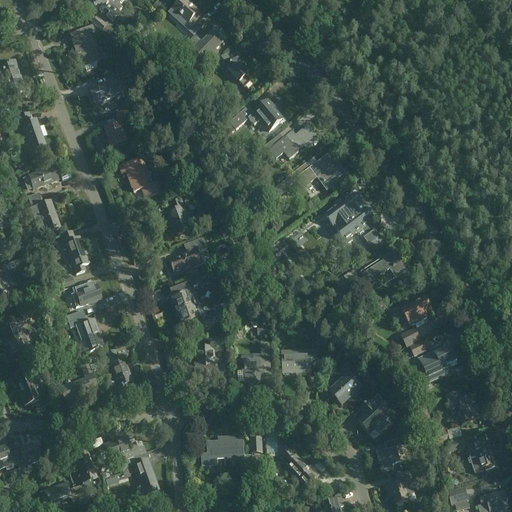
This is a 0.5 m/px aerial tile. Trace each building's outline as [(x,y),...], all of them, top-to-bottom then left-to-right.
[(119,12),(105,0),(92,0),(89,4),(101,14),(105,9),(110,13),(106,17),(112,22),(117,17),(123,23),(127,19),(119,12)] [(105,0),(119,12),(127,2),(124,0),(105,0)] [(185,0),(178,0),(168,12),(194,36),(209,19),(204,15),(203,17),(199,13),(200,12),(185,0)] [(153,7),(159,12),(164,8),(158,2),(153,7)] [(97,17),(92,23),(102,32),(107,26),(97,17)] [(81,37),(73,41),(78,56),(77,56),(82,68),(97,62),(95,55),(97,54),(90,34),(95,32),(92,27),(79,31),(81,37)] [(228,37),(217,27),(202,43),(196,36),(187,45),(193,50),(192,51),(205,63),(212,55),(214,57),(218,53),(216,50),(222,43),(223,44),(224,44),(223,43),(228,37)] [(116,59),(119,67),(128,64),(125,56),(116,59)] [(227,56),(217,65),(225,74),(228,71),(245,88),(253,81),(249,76),(251,73),(238,59),(233,64),(227,56)] [(2,69),(0,69),(0,79),(1,82),(7,80),(12,97),(25,92),(18,70),(17,71),(15,62),(1,67),(2,69)] [(120,69),(115,71),(118,81),(123,79),(131,76),(129,71),(127,66),(120,69)] [(122,96),(116,81),(90,91),(97,108),(123,98),(122,96)] [(249,107),(230,124),(237,132),(250,120),(256,127),(261,123),(270,133),(285,120),(270,103),(256,115),(249,107)] [(120,123),(105,129),(110,143),(109,143),(111,149),(112,148),(112,149),(128,143),(122,127),(124,126),(122,120),(129,117),(127,112),(117,116),(119,122),(120,121),(120,123)] [(28,115),(16,120),(19,127),(21,126),(33,158),(43,155),(40,148),(44,146),(35,121),(31,122),(28,115)] [(281,135),(266,147),(277,160),(285,154),(290,161),(300,153),(298,151),(304,146),(308,150),(319,140),(309,126),(297,136),(293,132),(285,139),(281,135)] [(307,165),(288,179),(292,185),(300,179),(306,187),(319,178),(329,191),(349,176),(333,154),(311,170),(307,165)] [(143,159),(119,167),(122,174),(126,173),(134,193),(142,190),(145,200),(162,194),(158,183),(153,185),(143,159)] [(52,169),(28,178),(33,191),(57,182),(52,169)] [(292,189),(287,181),(273,191),(279,199),(292,189)] [(29,204),(41,200),(39,194),(27,199),(29,204)] [(358,198),(356,196),(346,203),(345,202),(338,207),(339,208),(327,216),(334,227),(335,226),(338,230),(337,231),(345,241),(362,229),(367,235),(361,240),(368,250),(381,241),(374,231),(373,231),(368,225),(374,220),(361,203),(363,202),(359,198),(358,198)] [(43,204),(41,200),(29,204),(39,231),(45,229),(47,234),(62,229),(52,201),(43,204)] [(181,201),(171,204),(173,211),(167,213),(170,222),(173,221),(178,235),(190,231),(186,221),(191,219),(186,206),(184,207),(181,201)] [(72,233),(60,238),(63,246),(65,245),(76,276),(87,272),(85,266),(89,265),(79,239),(75,241),(72,233)] [(171,275),(174,274),(174,276),(185,272),(186,275),(193,272),(192,270),(203,265),(210,262),(210,261),(206,250),(207,249),(204,240),(187,246),(190,255),(183,258),(169,263),(172,269),(169,270),(171,275)] [(58,252),(49,245),(43,252),(51,258),(52,257),(54,259),(58,252)] [(279,252),(275,246),(270,250),(275,256),(279,252)] [(221,247),(213,252),(221,267),(229,263),(221,247)] [(386,262),(369,273),(364,276),(370,285),(374,282),(391,271),(397,279),(411,270),(398,251),(384,259),(386,262)] [(9,299),(13,298),(14,297),(11,289),(17,287),(12,274),(21,271),(18,263),(1,269),(0,269),(0,304),(10,301),(9,299)] [(350,286),(361,280),(355,270),(344,277),(347,283),(348,283),(350,286)] [(200,278),(186,283),(188,289),(193,287),(203,284),(203,285),(212,282),(209,275),(200,278)] [(75,287),(71,279),(63,282),(66,291),(75,287)] [(173,300),(178,314),(194,308),(195,307),(200,306),(195,292),(193,287),(188,289),(186,283),(170,289),(174,300),(173,300)] [(96,287),(76,294),(81,307),(101,300),(96,287)] [(409,302),(401,306),(403,309),(402,310),(411,327),(428,318),(426,314),(433,310),(426,297),(411,305),(409,302)] [(196,313),(194,308),(178,314),(182,327),(198,321),(199,321),(203,331),(228,322),(224,311),(204,318),(202,311),(196,313)] [(29,312),(0,323),(0,331),(2,331),(11,354),(25,349),(25,348),(27,347),(28,344),(25,336),(24,335),(20,325),(32,320),(29,312)] [(69,324),(84,318),(82,313),(67,318),(69,324)] [(84,318),(69,324),(71,330),(77,328),(81,342),(86,340),(91,352),(103,348),(94,321),(86,323),(84,318)] [(317,337),(327,336),(331,336),(330,319),(315,320),(316,337),(317,337)] [(407,349),(421,342),(415,329),(401,336),(407,349)] [(196,364),(195,364),(196,377),(218,376),(217,361),(216,353),(224,353),(223,339),(204,340),(205,349),(196,349),(196,364)] [(263,356),(243,357),(243,371),(245,371),(246,384),(264,383),(263,360),(271,360),(270,343),(262,344),(263,356)] [(422,343),(410,349),(415,358),(426,352),(422,343)] [(126,348),(104,356),(106,364),(109,363),(118,388),(116,389),(115,390),(116,393),(119,394),(128,391),(127,385),(132,383),(123,357),(128,355),(126,348)] [(449,365),(458,361),(452,348),(437,355),(436,352),(420,359),(424,367),(427,366),(434,381),(452,373),(449,365)] [(311,356),(283,357),(284,375),(312,373),(312,367),(319,367),(318,351),(313,351),(313,349),(310,350),(311,356)] [(90,368),(90,373),(105,368),(103,362),(89,367),(90,368)] [(34,363),(16,370),(19,376),(15,378),(26,407),(40,401),(36,390),(38,389),(38,387),(37,383),(36,383),(33,384),(29,374),(37,371),(34,363)] [(346,379),(331,393),(342,406),(362,388),(349,373),(353,369),(348,363),(339,372),(346,379)] [(90,375),(90,373),(90,368),(89,367),(89,366),(81,369),(84,377),(90,375)] [(90,375),(84,377),(85,380),(60,389),(56,390),(54,391),(58,400),(63,398),(65,404),(91,395),(91,394),(89,389),(97,387),(92,374),(90,375)] [(447,404),(444,405),(446,412),(460,407),(466,423),(481,418),(479,412),(480,411),(478,406),(477,407),(473,396),(463,400),(460,392),(446,397),(447,404)] [(365,416),(357,423),(369,436),(376,429),(380,434),(387,428),(383,423),(387,419),(378,410),(385,404),(377,396),(361,412),(365,416)] [(447,431),(431,435),(435,448),(450,443),(447,431)] [(128,461),(147,455),(144,447),(138,449),(136,443),(128,446),(125,438),(104,446),(105,448),(97,451),(104,468),(112,465),(111,462),(124,458),(125,462),(128,461)] [(224,444),(207,445),(209,467),(217,467),(217,460),(237,459),(237,464),(245,463),(243,438),(224,439),(224,444)] [(384,443),(386,451),(377,453),(383,473),(393,470),(392,464),(401,462),(397,448),(405,445),(403,438),(384,443)] [(262,440),(251,440),(251,455),(263,454),(262,440)] [(450,453),(466,448),(464,441),(448,446),(450,453)] [(487,471),(495,468),(495,465),(496,465),(488,441),(469,447),(472,458),(471,458),(476,474),(484,472),(483,469),(486,468),(487,471)] [(23,450),(14,453),(18,464),(18,465),(19,470),(18,474),(21,480),(21,481),(25,479),(30,477),(26,468),(31,466),(30,464),(40,460),(35,445),(29,448),(28,446),(23,448),(23,450)] [(5,448),(0,449),(0,471),(5,469),(6,472),(14,469),(13,466),(18,464),(14,453),(8,455),(5,448)] [(286,449),(281,453),(290,462),(286,466),(291,471),(289,473),(294,479),(297,477),(307,488),(321,475),(312,464),(307,469),(296,457),(294,458),(286,449)] [(74,489),(79,501),(84,499),(81,492),(91,488),(89,482),(97,479),(87,452),(74,457),(81,477),(80,478),(83,486),(74,489)] [(148,454),(147,455),(128,461),(130,466),(132,466),(140,488),(137,490),(140,499),(159,492),(148,461),(150,460),(148,454)] [(265,457),(264,457),(252,457),(252,470),(260,469),(260,474),(266,473),(265,457)] [(394,486),(386,489),(389,501),(394,499),(396,508),(410,504),(405,484),(411,482),(408,472),(396,475),(399,485),(398,485),(397,484),(393,485),(394,486)] [(79,501),(74,489),(69,491),(66,485),(45,493),(50,506),(71,498),(73,503),(79,501)] [(464,488),(447,493),(450,503),(451,507),(468,502),(464,488)] [(482,507),(478,508),(479,511),(491,511),(497,510),(497,511),(507,511),(506,508),(509,507),(505,494),(495,497),(495,495),(480,500),(482,507)] [(332,511),(342,511),(341,508),(345,507),(342,498),(330,502),(332,511)]
